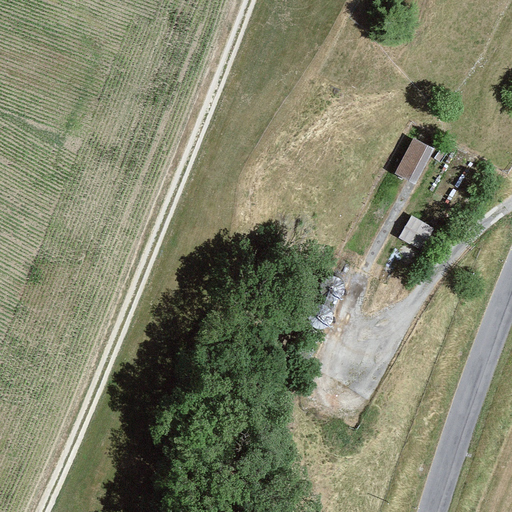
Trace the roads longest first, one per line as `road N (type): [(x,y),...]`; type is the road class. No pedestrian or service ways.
road 1 (track): [(247,0),(46,511)]
road 2 (tertiary): [(434,511),(511,287)]
